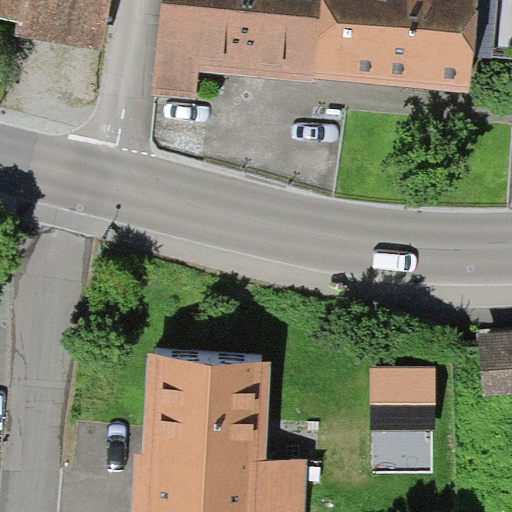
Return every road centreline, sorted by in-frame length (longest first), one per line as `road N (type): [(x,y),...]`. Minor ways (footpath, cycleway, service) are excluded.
road 1 (secondary): [(107,178),(298,234),(432,252),(511,248)]
road 2 (residential): [(30,511),(67,171)]
road 3 (unclassified): [(133,0),(107,178)]
